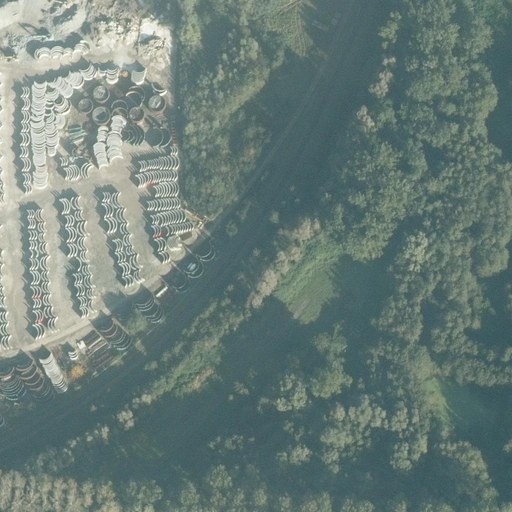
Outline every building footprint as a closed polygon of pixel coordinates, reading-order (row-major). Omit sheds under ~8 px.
[(21,127),(8,133),(12,143),(26,137),(21,127)] [(192,270),(201,262),(197,258),(188,266),(192,270)] [(207,271),(200,264),(193,270),(200,277),(207,271)] [(194,275),(188,285),(193,288),(199,278),(194,275)] [(158,313),(174,296),(162,284),(146,301),(158,313)] [(149,316),(141,323),(148,332),(156,324),(149,316)] [(59,396),(69,392),(56,363),(64,360),(62,357),(74,352),(69,342),(57,347),(59,350),(48,355),(53,366),(46,369),(53,385),(55,385),(59,396)]
